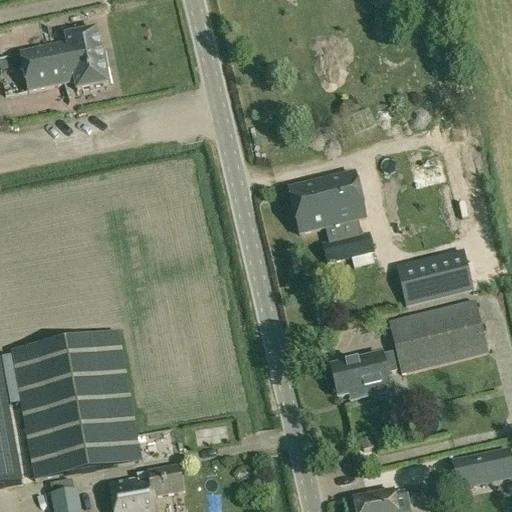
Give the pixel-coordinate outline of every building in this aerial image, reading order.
[(65,38),(67,46),(20,56),(28,95),(75,85),(76,93),(108,87),(96,32),(65,38)] [(383,184),(398,182),(397,176),(416,173),(412,149),(378,155),(383,184)] [(365,222),(354,177),(288,193),(299,238),(319,233),(327,266),(373,254),(369,236),(333,244),(329,230),(365,222)] [(412,198),(388,205),(399,247),(423,240),(412,198)] [(464,252),(398,269),(408,309),(474,293),(464,252)] [(475,304),(389,326),(401,376),(487,354),(475,304)] [(332,329),(338,341),(348,336),(352,342),(370,333),(361,314),(332,329)] [(119,334),(10,354),(22,417),(34,484),(142,465),(133,417),(119,334)] [(0,355),(0,490),(24,486),(11,417),(1,355),(0,355)] [(381,358),(330,370),(337,401),(352,397),(353,402),(389,394),(386,377),(396,375),(392,358),(382,360),(381,358)] [(363,454),(373,452),(371,442),(361,444),(363,454)] [(219,452),(207,460),(215,472),(226,465),(219,452)] [(509,455),(509,454),(453,465),(457,485),(465,483),(466,490),(490,485),(489,479),(508,475),(504,456),(509,455)] [(155,511),(154,501),(183,496),(178,470),(148,475),(149,480),(109,487),(112,511),(155,511)] [(52,497),(74,493),(72,483),(51,487),(52,497)] [(245,500),(259,496),(255,483),(241,487),(245,500)] [(81,511),(78,492),(74,493),(52,497),(50,497),(52,511),(81,511)] [(353,501),(355,511),(408,511),(406,495),(393,498),(392,494),(353,501)]
